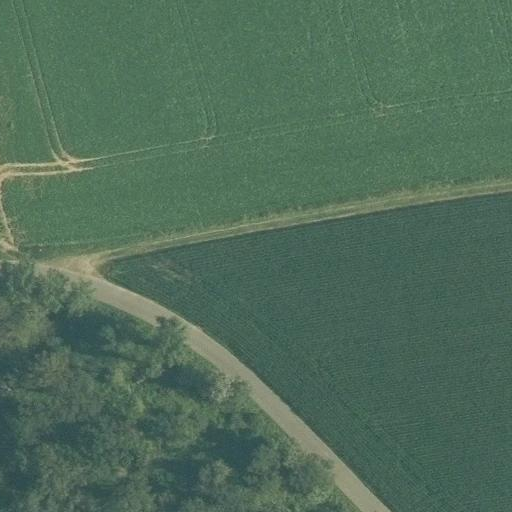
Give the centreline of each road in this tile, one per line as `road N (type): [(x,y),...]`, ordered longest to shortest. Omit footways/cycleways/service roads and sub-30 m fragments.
road 1 (unclassified): [(0,271),(83,273),(139,297),(381,511)]
road 2 (track): [(83,273),(231,233),(511,196)]
